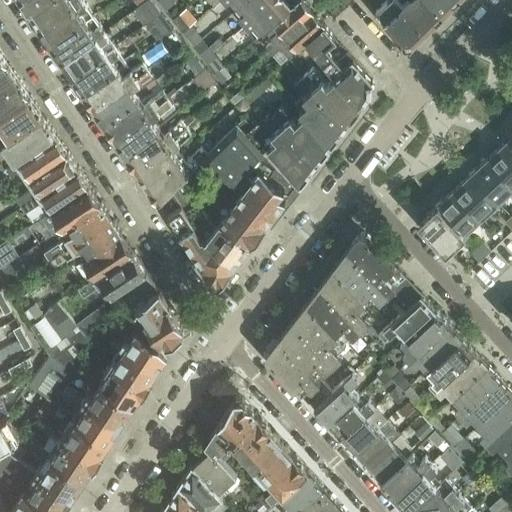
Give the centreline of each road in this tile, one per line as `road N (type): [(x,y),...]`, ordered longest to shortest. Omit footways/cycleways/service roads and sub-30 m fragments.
road 1 (residential): [(226,343),(0,10)]
road 2 (residential): [(511,353),(350,179)]
road 3 (residential): [(226,343),(380,511)]
road 4 (residential): [(226,343),(350,179)]
road 5 (residential): [(114,511),(226,343)]
